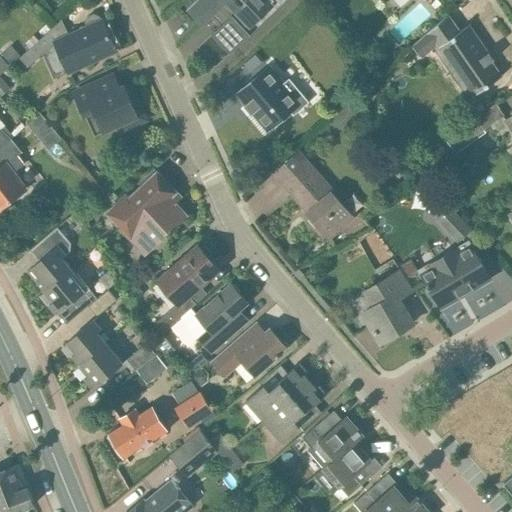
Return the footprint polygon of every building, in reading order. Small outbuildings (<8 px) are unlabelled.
[(251,34),(247,30),(273,5),(271,3),(274,0),(198,0),(189,10),(202,24),(226,1),(237,12),(233,16),(232,15),(212,34),(213,35),(217,31),(234,49),(230,53),(230,54),(251,34)] [(333,0),(315,0),(324,9),(333,0)] [(475,93),(501,76),(484,51),(486,49),(469,25),(460,32),(448,15),(412,45),(422,56),(439,42),(475,93)] [(23,55),(20,57),(29,66),(54,43),(67,71),(116,49),(103,20),(102,21),(70,35),(62,19),(47,33),(46,32),(22,54),(23,55)] [(1,54),(0,54),(0,73),(20,56),(21,55),(12,45),(1,54)] [(270,65),(237,93),(269,131),(291,112),(294,115),(310,101),(290,77),(284,82),(270,65)] [(114,73),(73,92),(84,117),(87,116),(94,112),(103,132),(104,134),(119,127),(121,130),(147,118),(137,96),(132,99),(125,85),(124,83),(120,85),(114,73)] [(476,117),(477,118),(484,129),(505,116),(497,103),(476,117)] [(328,123),(339,134),(359,116),(348,104),(328,123)] [(27,123),(49,149),(62,138),(40,112),(27,123)] [(0,147),(11,137),(12,138),(26,126),(22,122),(8,134),(3,128),(6,125),(0,118),(0,147)] [(458,130),(465,142),(484,129),(477,118),(458,130)] [(0,207),(26,188),(14,171),(7,163),(18,154),(23,151),(12,138),(11,137),(0,147),(0,207)] [(333,240),(329,236),(353,216),(328,187),(330,186),(299,151),(275,172),(309,211),(307,213),(332,241),(333,240)] [(170,197),(177,191),(157,171),(129,198),(131,200),(120,210),(139,230),(131,238),(146,254),(154,246),(187,215),(170,197)] [(80,185),(86,199),(97,194),(91,181),(80,185)] [(96,203),(85,213),(92,220),(103,210),(96,203)] [(450,206),(437,219),(458,240),(471,228),(450,206)] [(62,257),(66,253),(70,250),(71,242),(58,226),(30,250),(39,261),(32,267),(41,278),(37,281),(45,291),(72,268),(62,257)] [(432,266),(422,272),(442,306),(490,278),(470,243),(460,249),(456,243),(428,260),(432,266)] [(190,294),(219,269),(209,258),(211,253),(205,245),(200,247),(198,245),(159,279),(179,301),(169,310),(177,319),(197,302),(190,294)] [(411,257),(401,263),(409,277),(420,271),(411,257)] [(70,303),(79,313),(88,305),(97,298),(72,268),(45,291),(53,301),(49,304),(57,313),(70,303)] [(380,342),(413,323),(400,299),(413,291),(399,269),(361,290),(371,308),(363,313),(380,342)] [(192,307),(181,316),(199,336),(212,351),(246,322),(237,312),(241,308),(248,302),(238,291),(237,292),(231,284),(232,283),(231,282),(197,313),(192,307)] [(108,289),(97,298),(88,305),(97,316),(117,299),(108,289)] [(81,365),(107,343),(98,333),(103,329),(94,318),(67,341),(76,352),(72,355),(81,365)] [(255,376),(262,370),(277,357),(280,354),(279,353),(286,346),(270,327),(263,334),(254,323),(211,360),(225,377),(243,362),(255,376)] [(147,342),(127,359),(136,370),(137,369),(157,353),(147,342)] [(85,379),(93,388),(124,362),(107,343),(81,365),(89,375),(85,379)] [(209,360),(202,351),(188,363),(195,372),(209,360)] [(264,420),(310,381),(305,375),(308,371),(300,362),(288,372),(289,374),(270,390),(265,384),(246,399),(264,420)] [(208,381),(208,372),(203,366),(192,375),(201,386),(208,381)] [(170,392),(176,402),(198,390),(192,380),(170,392)] [(315,404),(327,394),(320,384),(315,387),(310,381),(264,420),(282,441),(301,426),(295,419),(314,403),(315,404)] [(180,405),(175,408),(187,426),(201,418),(212,411),(201,392),(180,405)] [(123,454),(124,457),(168,429),(153,405),(139,414),(135,408),(119,419),(122,425),(109,433),(116,443),(113,444),(120,456),(123,454)] [(309,449),(324,468),(363,434),(347,416),(343,420),(334,410),(303,437),(312,447),(309,449)] [(222,454),(210,439),(202,429),(170,454),(188,476),(219,451),(221,455),(222,454)] [(222,454),(231,448),(219,432),(210,439),(222,454)] [(362,484),(383,466),(373,455),(370,458),(356,441),(363,435),(363,434),(324,468),(340,486),(349,495),(362,484)] [(233,471),(243,464),(231,448),(222,454),(221,455),(233,471)] [(275,459),(266,468),(272,474),(281,465),(275,459)] [(0,511),(14,511),(34,504),(28,486),(23,488),(14,465),(0,470),(0,511)] [(399,511),(417,497),(416,496),(409,502),(395,486),(398,483),(388,472),(354,502),(362,511),(399,511)] [(127,511),(180,511),(190,505),(170,481),(145,501),(143,500),(127,511)] [(430,511),(417,497),(399,511),(430,511)]
